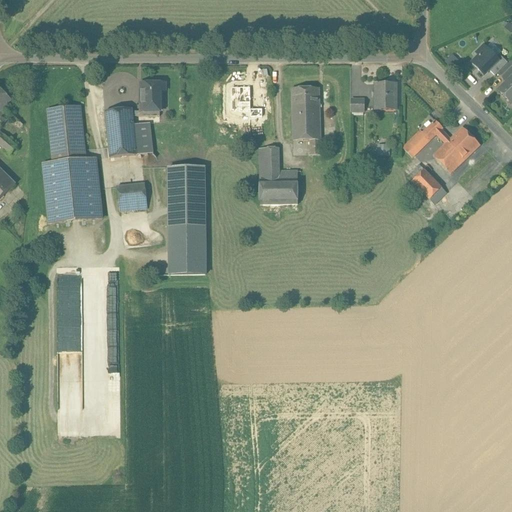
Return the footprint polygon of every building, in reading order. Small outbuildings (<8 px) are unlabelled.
[(499,61),(484,47),(476,54),(479,57),(472,64),(484,76),(498,62),(499,61)] [(449,66),(457,59),(453,54),(445,62),(449,66)] [(511,61),(503,71),(510,78),(511,76),(511,61)] [(500,88),(511,99),(511,76),(510,78),(500,88)] [(165,84),(141,84),(141,112),(141,113),(160,113),(160,92),(165,92),(165,84)] [(396,85),(375,85),(375,110),(396,111),(396,85)] [(319,89),(292,89),(292,106),(320,106),(319,89)] [(0,90),(0,113),(4,109),(11,101),(0,90)] [(364,101),(351,101),(351,113),(364,113),(364,101)] [(320,106),(292,106),(293,141),(310,141),(310,148),(321,148),(320,106)] [(80,107),(48,111),(53,164),(44,165),(50,226),(102,220),(95,160),(86,161),(80,107)] [(4,109),(0,113),(0,146),(10,155),(17,148),(0,133),(0,129),(13,117),(4,109)] [(132,110),(105,113),(110,159),(137,156),(134,126),(133,117),(133,112),(132,110)] [(451,175),(480,147),(462,129),(451,140),(442,131),(443,130),(435,121),(422,134),(420,131),(402,148),(412,159),(436,136),(445,145),(433,157),(451,175)] [(150,124),(134,126),(137,156),(153,154),(150,124)] [(378,159),(389,159),(389,146),(378,145),(378,159)] [(278,149),(259,150),(260,181),(278,181),(278,173),(278,149)] [(407,178),(434,206),(447,194),(419,166),(407,178)] [(204,168),(168,169),(170,276),(206,276),(204,168)] [(0,200),(16,185),(0,169),(0,200)] [(297,172),(278,173),(278,181),(260,181),(260,206),(298,206),(297,172)] [(145,185),(117,187),(120,213),(147,210),(145,185)]
